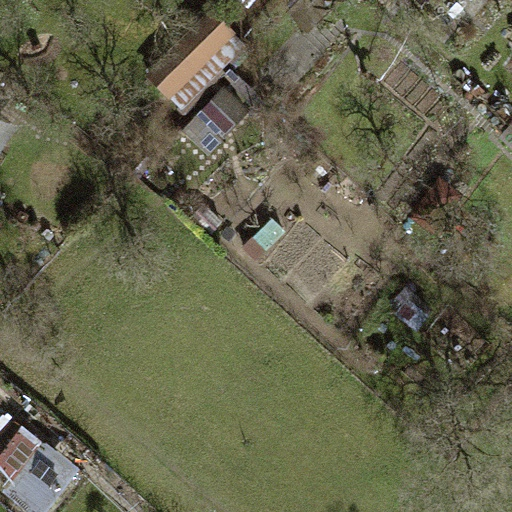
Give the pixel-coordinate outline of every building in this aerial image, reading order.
[(334,2),(331,0),(299,0),(289,12),(311,30),(334,2)] [(238,28),(215,5),(148,71),(171,94),(238,28)] [(0,66),(0,84),(8,72),(0,66)] [(249,106),(225,83),(201,109),(225,132),(249,106)] [(338,168),(322,155),(309,170),(324,184),(338,168)] [(212,230),(224,219),(207,202),(195,213),(212,230)] [(47,511),(80,472),(36,437),(4,477),(47,511)]
